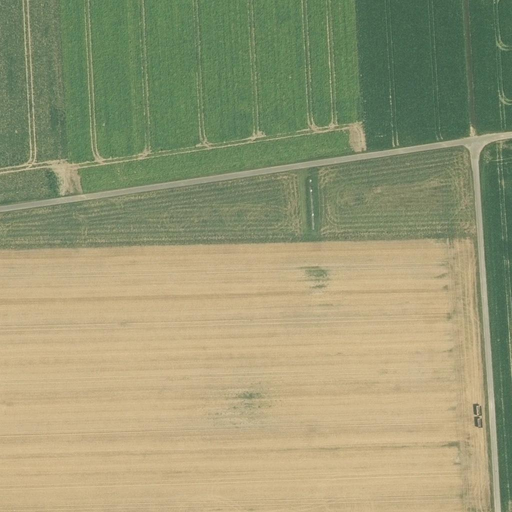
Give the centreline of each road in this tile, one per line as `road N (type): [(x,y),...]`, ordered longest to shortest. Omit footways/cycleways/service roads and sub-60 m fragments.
road 1 (track): [(0,210),(511,136)]
road 2 (track): [(465,0),(496,511)]
